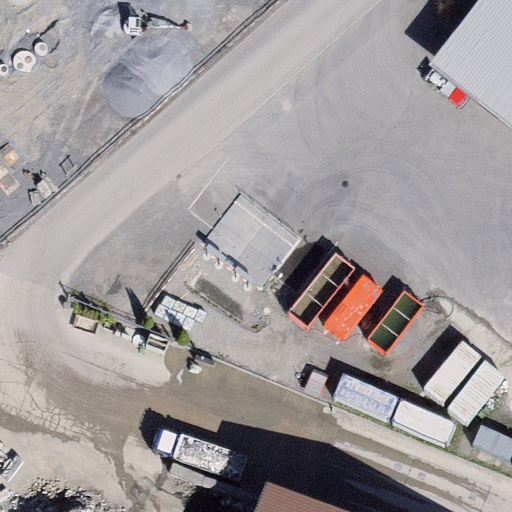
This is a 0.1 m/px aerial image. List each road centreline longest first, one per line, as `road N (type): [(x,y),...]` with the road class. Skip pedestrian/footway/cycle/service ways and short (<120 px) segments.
road 1 (unknown): [(0,316),(129,381),(315,429),(510,511)]
road 2 (residential): [(325,0),(0,282)]
